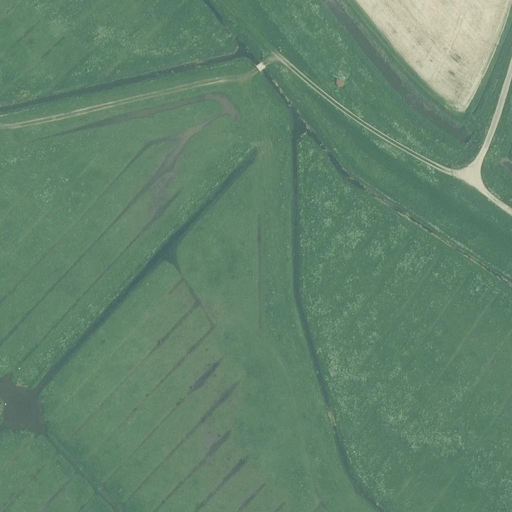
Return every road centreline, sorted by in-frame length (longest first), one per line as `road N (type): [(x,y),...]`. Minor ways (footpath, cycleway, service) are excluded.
road 1 (track): [(275,57),(241,76),(0,130)]
road 2 (track): [(239,0),(277,46),(275,57),(350,118)]
road 3 (track): [(461,175),(350,118)]
road 4 (unclassified): [(469,178),(511,65)]
